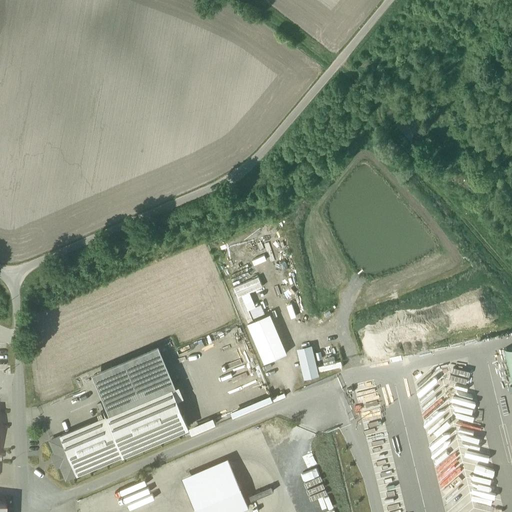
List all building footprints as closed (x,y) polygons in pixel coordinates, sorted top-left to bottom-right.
[(271,315),(249,325),(266,365),(289,356),(271,315)] [(312,347),(297,351),(306,379),(320,375),(312,347)] [(93,377),(110,416),(177,387),(160,348),(93,377)] [(110,416),(64,436),(81,475),(195,429),(177,387),(110,416)] [(58,455),(53,457),(58,469),(63,467),(68,480),(81,475),(64,436),(52,441),(58,455)] [(229,460),(183,479),(196,511),(244,511),(250,510),(229,460)] [(0,511),(7,511),(8,503),(0,502),(0,511)]
